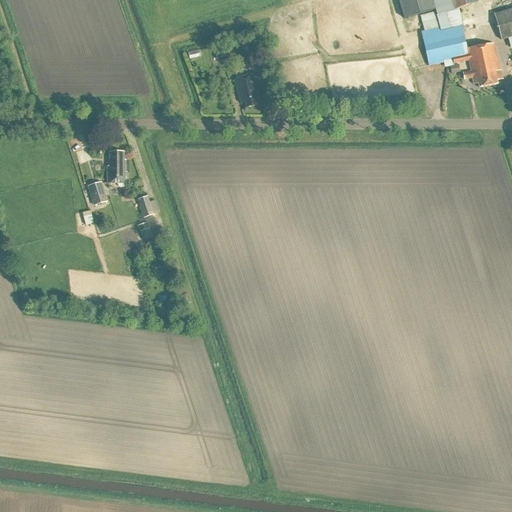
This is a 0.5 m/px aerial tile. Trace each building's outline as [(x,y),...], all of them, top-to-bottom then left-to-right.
[(398,0),(404,20),(435,11),(431,0),(398,0)] [(422,23),(422,24),(426,42),(431,64),(453,59),(454,65),(469,60),(471,72),(463,74),(464,80),(473,78),(474,85),(478,84),(479,88),(497,85),(496,81),(503,80),(501,71),(499,71),(493,45),(466,49),(463,38),(465,37),(464,32),(463,30),(458,9),(477,3),(476,0),(433,0),(440,21),(438,21),(436,13),(420,17),(422,23)] [(499,4),(491,7),(502,41),(508,39),(511,49),(511,48),(511,9),(502,12),(499,4)] [(220,50),(223,61),(230,59),(227,48),(220,50)] [(459,65),(450,67),(452,75),(460,73),(459,65)] [(260,98),(253,75),(235,80),(234,80),(240,104),(245,103),(246,109),(258,106),(256,100),(260,99),(260,98)] [(124,161),(124,153),(109,153),(110,167),(107,167),(107,184),(126,184),(126,173),(124,173),(124,167),(125,167),(125,161),(124,161)] [(102,183),(87,187),(93,206),(108,202),(102,183)] [(144,218),(153,215),(147,198),(139,201),(144,218)] [(86,226),(94,224),(91,216),(84,218),(86,226)] [(148,223),(138,226),(140,232),(143,240),(152,237),(149,229),(150,229),(148,223)] [(155,233),(158,239),(164,237),(161,231),(155,233)]
